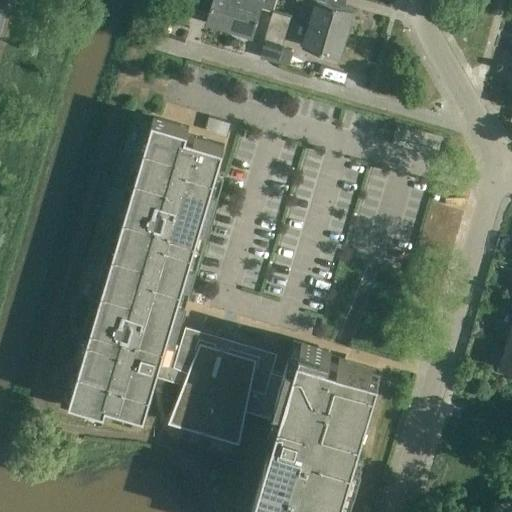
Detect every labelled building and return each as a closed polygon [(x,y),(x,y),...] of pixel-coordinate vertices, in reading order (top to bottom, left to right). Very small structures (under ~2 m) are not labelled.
[(211,0),(205,22),(229,29),(236,0),(211,0)] [(236,0),(229,29),(251,35),(259,8),(271,12),(272,11),(274,0),(236,0)] [(313,6),(308,21),(346,33),(353,10),(325,1),(325,0),(295,0),(313,6)] [(271,12),(264,39),(282,44),(290,16),(272,11),(271,12)] [(339,57),(346,33),(308,21),(301,45),(339,57)] [(194,137),(186,135),(189,127),(153,117),(133,184),(126,181),(121,198),(128,201),(119,231),(112,229),(93,292),(88,309),(95,311),(69,399),(105,410),(108,399),(115,401),(114,405),(144,414),(155,376),(182,384),(168,420),(168,421),(239,442),(256,357),(199,341),(196,349),(174,343),(224,170),(217,168),(224,145),(194,136),(194,137)] [(511,342),(506,341),(498,366),(511,369),(511,342)] [(290,376),(255,366),(246,411),(286,423),(277,454),(268,452),(250,511),(338,511),(365,425),(356,422),(372,368),(299,346),(290,376)]
